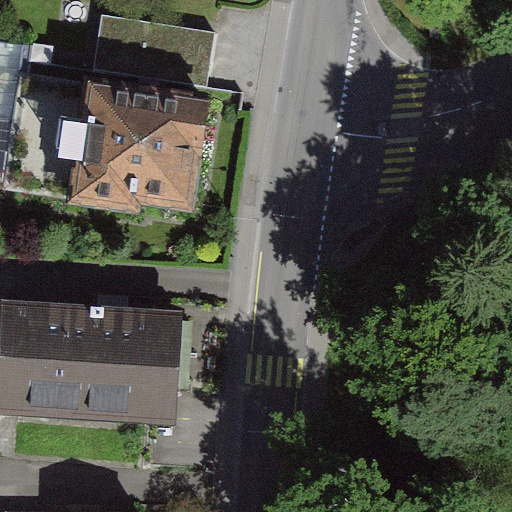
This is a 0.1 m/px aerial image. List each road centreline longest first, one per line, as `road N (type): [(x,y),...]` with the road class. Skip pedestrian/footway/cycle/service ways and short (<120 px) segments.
road 1 (residential): [(308,131),(283,272),(268,511)]
road 2 (residential): [(308,131),(405,133),(511,91)]
road 3 (residential): [(330,0),(308,131)]
